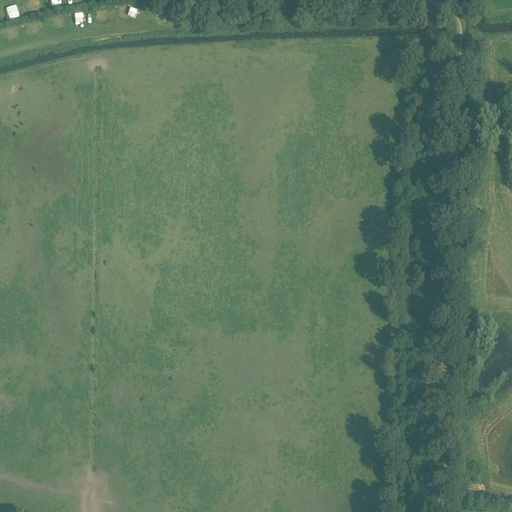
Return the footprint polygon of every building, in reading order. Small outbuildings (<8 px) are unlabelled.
[(116,14),(124,13),(123,4),(116,4),(116,14)] [(154,15),(153,8),(143,9),(145,17),(154,15)] [(70,23),(78,21),(76,11),(67,13),(70,23)] [(50,14),(43,16),(46,25),(53,22),(50,14)] [(10,24),(1,25),(2,36),(12,34),(10,24)]
